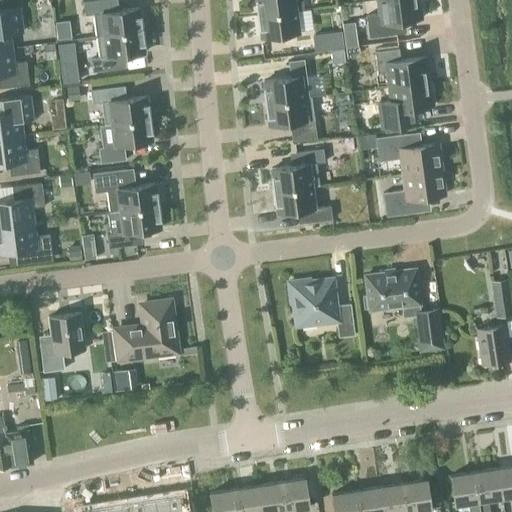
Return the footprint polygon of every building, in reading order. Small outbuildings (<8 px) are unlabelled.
[(138,8),(112,11),(110,0),(97,0),(83,2),(85,15),(93,14),(96,36),(142,30),(140,16),(138,8)] [(296,10),(296,11),(303,10),(301,0),(255,0),(255,1),(255,2),(257,15),(296,10)] [(419,0),(376,0),(378,14),(366,15),(368,37),(396,34),(395,22),(421,18),(419,0)] [(0,48),(11,47),(9,35),(24,33),(21,6),(0,8),(0,48)] [(299,32),(296,11),(296,10),(257,15),(259,29),(260,37),(299,32)] [(343,44),(341,29),(314,33),(316,48),(343,44)] [(142,30),(96,36),(99,58),(90,59),(92,72),(119,69),(118,56),(144,52),(143,44),(144,44),(142,30)] [(359,44),(347,46),(348,56),(352,56),(359,49),(359,44)] [(0,88),(28,85),(25,61),(13,62),(11,47),(0,48),(0,88)] [(345,61),(343,48),(330,50),(332,62),(345,61)] [(430,81),(426,56),(400,60),(398,48),(374,51),(377,73),(386,72),(388,87),(430,81)] [(303,97),(305,97),(302,77),(302,76),(306,75),(303,59),(288,61),(290,77),(262,81),(263,90),(265,103),(296,99),(296,98),(303,97)] [(416,125),(414,108),(433,106),(430,81),(388,87),(390,101),(378,103),(381,129),(416,125)] [(80,99),(78,85),(67,87),(68,101),(80,99)] [(146,96),(120,99),(118,86),(91,90),(92,103),(100,102),(103,125),(111,124),(111,123),(149,118),(147,104),(146,96)] [(0,137),(22,134),(20,120),(33,119),(30,95),(0,98),(0,137)] [(268,125),(306,120),(314,119),(311,96),(305,97),(303,97),(296,98),(296,99),(265,103),(267,117),(268,125)] [(63,98),(55,99),(56,114),(64,113),(63,98)] [(100,160),(127,157),(125,144),(132,143),(152,140),(151,132),(149,118),(111,123),(111,124),(103,125),(99,125),(102,146),(98,147),(100,160)] [(402,174),(441,169),(438,143),(409,147),(407,133),(375,138),(378,161),(399,158),(402,174)] [(0,162),(8,162),(10,176),(39,172),(36,148),(24,150),(22,134),(0,137),(0,162)] [(311,185),(312,187),(319,186),(316,163),(324,162),(322,149),(295,152),(297,165),(270,169),(271,177),(273,191),(311,185)] [(119,211),(158,205),(156,192),(155,183),(135,186),(133,167),(92,173),(94,192),(107,191),(109,212),(119,211)] [(382,193),(386,216),(417,212),(416,198),(445,194),(441,169),(402,174),(404,190),(382,193)] [(74,185),(87,184),(90,183),(88,170),(85,170),(72,172),(74,185)] [(72,185),(71,174),(58,176),(59,187),(72,185)] [(0,226),(33,222),(31,208),(44,206),(41,182),(11,186),(13,200),(0,201),(0,226)] [(314,208),(312,187),(311,185),(273,191),(274,204),(275,204),(276,213),(303,210),(304,222),(332,219),(330,206),(314,208)] [(108,212),(111,234),(106,235),(108,248),(135,244),(134,231),(141,230),(160,228),(159,219),(160,219),(158,205),(119,211),(109,212),(108,212)] [(33,222),(0,226),(0,251),(8,250),(10,264),(50,259),(47,235),(35,237),(33,222)] [(81,259),(79,244),(67,246),(69,260),(81,259)] [(84,260),(96,259),(94,246),(82,248),(84,260)] [(420,311),(419,304),(414,269),(364,275),(367,294),(361,295),(363,309),(369,308),(369,310),(401,306),(402,317),(414,316),(419,351),(443,348),(438,308),(420,311)] [(294,303),(296,324),(336,319),(338,337),(354,335),(350,303),(334,305),(331,279),(309,282),(309,279),(288,282),(291,303),(294,303)] [(496,317),(511,315),(507,279),(491,281),(496,317)] [(169,301),(141,304),(143,326),(115,329),(119,358),(176,351),(169,301)] [(64,369),(62,352),(84,349),(79,312),(48,317),(51,342),(39,344),(42,371),(64,369)] [(481,364),(509,360),(504,325),(476,329),(481,364)] [(43,400),(56,399),(53,376),(40,378),(43,400)] [(33,379),(6,382),(7,392),(24,390),(24,395),(35,394),(33,379)] [(111,379),(101,379),(102,392),(112,392),(111,379)] [(0,465),(32,461),(26,425),(15,427),(16,430),(4,432),(1,416),(0,416),(0,465)] [(502,498),(511,496),(511,466),(497,469),(502,498)] [(489,511),(488,500),(502,498),(497,469),(474,472),(479,502),(478,502),(479,511),(489,511)] [(478,502),(479,502),(474,472),(450,476),(455,506),(478,502)] [(283,511),(307,507),(303,478),(279,482),(283,511)] [(415,511),(430,509),(425,479),(401,483),(405,511),(415,511)] [(259,511),(274,511),(283,511),(279,482),(256,486),(259,511)] [(405,511),(401,483),(378,487),(381,511),(405,511)] [(259,511),(256,486),(232,489),(235,511),(259,511)] [(381,511),(378,487),(354,490),(357,511),(381,511)] [(211,511),(235,511),(232,489),(208,493),(211,511)] [(332,511),(357,511),(354,490),(330,494),(332,511)] [(155,501),(152,502),(153,511),(179,511),(177,498),(155,501)] [(130,505),(129,505),(129,511),(153,511),(152,502),(130,505)]
